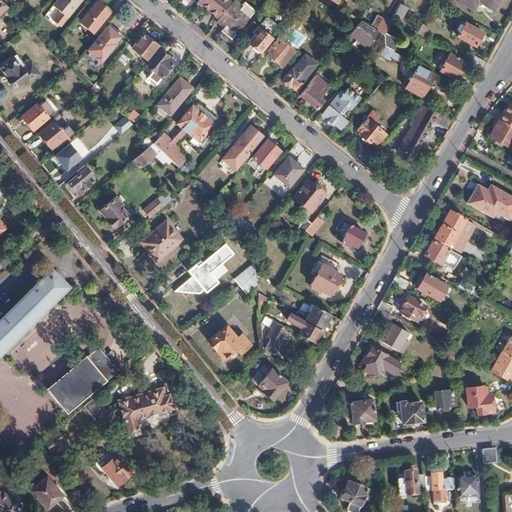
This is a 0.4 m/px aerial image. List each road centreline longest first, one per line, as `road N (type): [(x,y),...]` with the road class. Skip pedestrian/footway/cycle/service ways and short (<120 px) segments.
road 1 (residential): [(256,446),(0,144)]
road 2 (residential): [(412,214),(147,0)]
road 3 (residential): [(284,443),(412,214)]
road 4 (residential): [(511,432),(297,461)]
road 5 (residential): [(412,214),(497,74)]
road 6 (residential): [(248,473),(118,511)]
